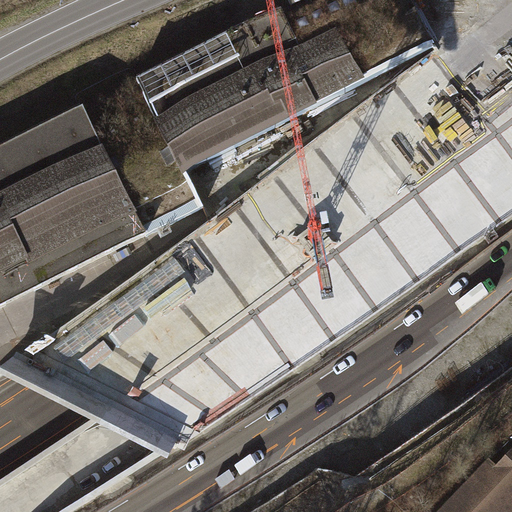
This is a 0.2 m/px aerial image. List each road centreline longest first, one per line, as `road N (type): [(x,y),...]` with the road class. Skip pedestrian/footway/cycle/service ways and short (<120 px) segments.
road 1 (motorway): [(511,53),(339,186),(0,419)]
road 2 (motorway): [(0,503),(511,175)]
road 3 (motorway): [(511,251),(225,477)]
road 4 (secondary): [(0,60),(125,0)]
